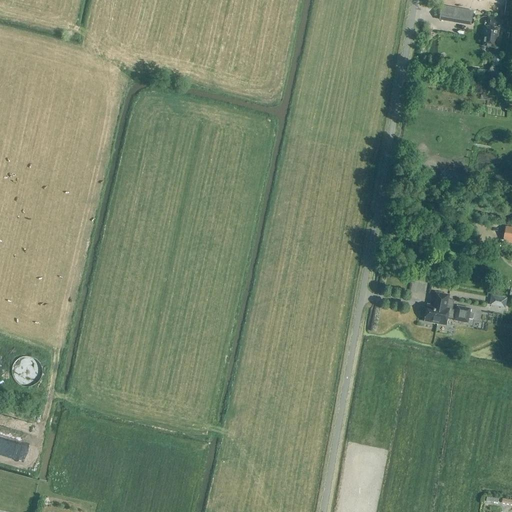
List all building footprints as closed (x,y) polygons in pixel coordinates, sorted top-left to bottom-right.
[(440,19),(439,20),(452,22),(454,11),(441,8),(440,19)] [(466,13),(464,24),(471,26),(473,14),(466,13)] [(505,30),(506,21),(487,18),(486,27),(483,26),(481,35),(483,36),(481,47),(494,49),(496,38),(497,38),(499,29),(505,30)] [(502,57),(493,55),(492,66),(500,68),(502,57)] [(500,74),(493,67),(487,72),(493,79),(500,74)] [(511,243),(511,228),(505,227),(503,243),(511,243)] [(452,311),(454,301),(448,300),(449,297),(435,294),(432,307),(427,306),(424,322),(445,327),(447,319),(454,320),(453,322),(467,325),(468,320),(472,321),(473,315),(470,314),(471,309),(456,307),(456,312),(452,311)] [(507,299),(491,296),(489,306),(505,309),(507,299)]
